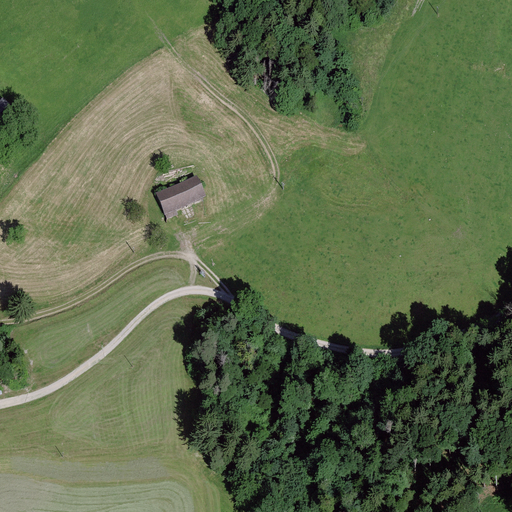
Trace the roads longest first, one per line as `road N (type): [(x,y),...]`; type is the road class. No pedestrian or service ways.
road 1 (unclassified): [(511,313),(410,353),(364,355),(272,324),(231,296),(189,291),(156,302),(56,385),(0,404)]
road 2 (track): [(231,296),(191,256),(150,255),(62,306),(0,321)]
